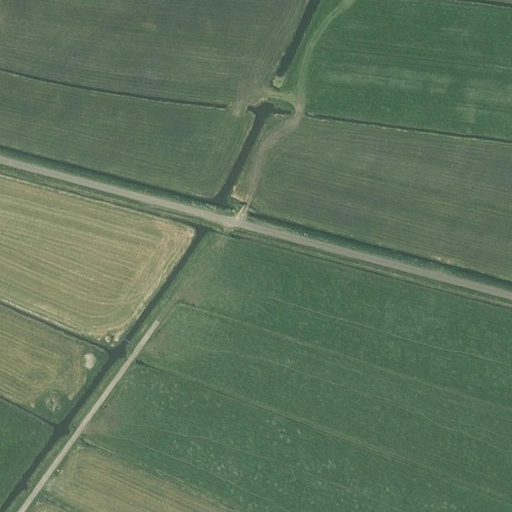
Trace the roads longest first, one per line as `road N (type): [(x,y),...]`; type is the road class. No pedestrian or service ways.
road 1 (unclassified): [(511,296),(0,159)]
road 2 (track): [(156,323),(20,511)]
